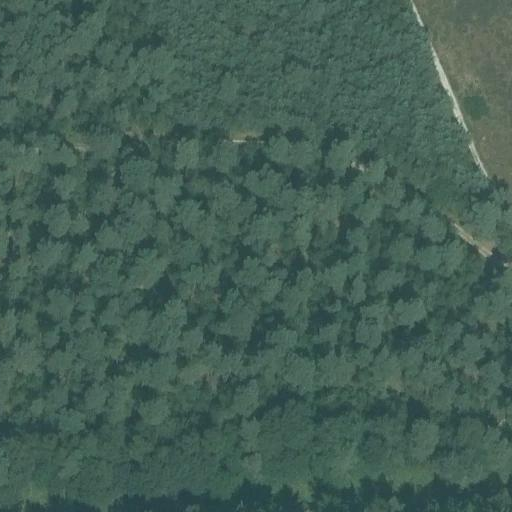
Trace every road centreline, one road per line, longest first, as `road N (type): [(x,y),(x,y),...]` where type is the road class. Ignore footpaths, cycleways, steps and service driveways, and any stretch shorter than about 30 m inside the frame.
road 1 (track): [(0,157),(299,146),(358,159),(511,253)]
road 2 (track): [(511,235),(412,0)]
road 3 (track): [(511,500),(312,511)]
